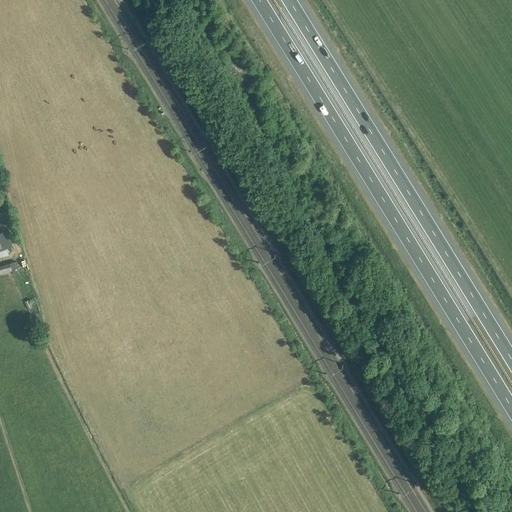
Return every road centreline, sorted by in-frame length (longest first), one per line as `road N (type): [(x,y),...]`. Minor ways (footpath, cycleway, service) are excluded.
road 1 (motorway): [(259,0),(511,408)]
road 2 (motorway): [(511,360),(289,0)]
